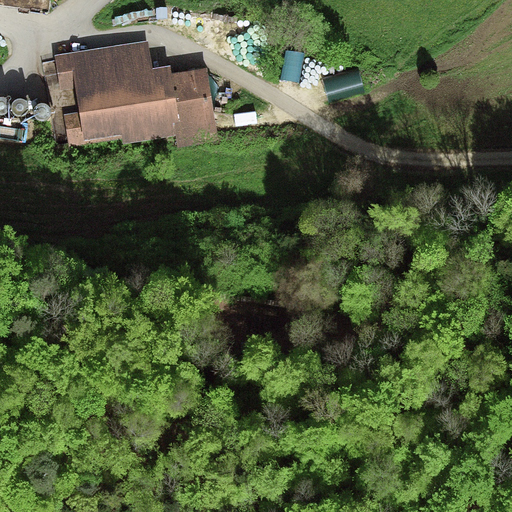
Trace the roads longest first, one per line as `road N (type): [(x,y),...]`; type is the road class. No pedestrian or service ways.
road 1 (track): [(39,33),(154,33),(360,148),(511,158)]
road 2 (track): [(511,294),(304,329),(197,325)]
